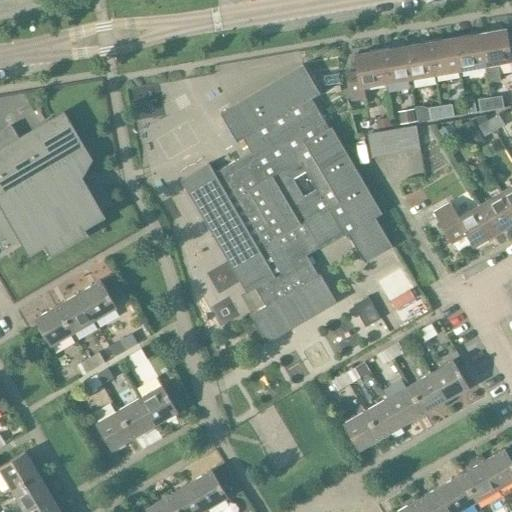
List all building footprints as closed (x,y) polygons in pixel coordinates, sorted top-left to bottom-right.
[(480,34),(485,67),(487,81),(500,80),(497,65),(511,62),(505,30),(480,34)] [(480,34),(455,38),(460,71),(485,67),(480,34)] [(455,38),(430,42),(435,75),(460,71),(455,38)] [(430,42),(405,47),(411,79),(435,75),(430,42)] [(405,47),(380,51),(386,83),(411,79),(405,47)] [(386,83),(380,51),(355,55),(358,71),(347,73),(352,100),(366,98),(365,87),(386,83)] [(209,164),(180,181),(247,294),(255,289),(266,307),(250,316),(266,343),(270,341),(337,301),(321,274),(318,275),(306,256),(319,248),(320,249),(326,246),(325,245),(347,232),(365,263),(366,262),(365,261),(390,246),(391,247),(392,247),(392,245),(376,218),(382,214),(382,213),(380,213),(330,129),(332,128),(332,127),(328,129),(311,99),(319,94),(302,65),(301,66),(302,67),(231,109),(222,115),(221,113),(220,114),(236,143),(242,139),(250,153),(215,174),(209,164)] [(502,97),(490,99),(492,111),(504,109),(502,97)] [(492,111),(490,99),(479,101),(481,113),(492,111)] [(476,112),(474,100),(465,101),(467,114),(476,112)] [(452,105),(440,107),(442,119),(454,117),(452,105)] [(442,119),(440,107),(428,109),(430,120),(430,121),(442,119)] [(413,109),(398,112),(401,125),(415,123),(413,109)] [(11,126),(0,132),(0,245),(3,251),(20,241),(28,256),(42,247),(47,255),(48,258),(86,235),(83,229),(98,219),(98,218),(94,212),(97,207),(91,204),(93,200),(87,197),(89,193),(82,189),(84,185),(78,181),(90,159),(63,113),(42,126),(19,139),(11,126)] [(499,114),(489,121),(495,131),(505,125),(499,114)] [(495,131),(489,121),(488,121),(485,115),(474,117),(479,127),(485,137),(495,131)] [(376,120),(377,128),(391,126),(389,118),(376,120)] [(471,120),(461,126),(467,138),(474,149),(485,143),(478,131),(471,120)] [(438,130),(444,140),(456,133),(450,123),(438,130)] [(416,126),(404,128),(408,152),(420,150),(416,126)] [(404,128),(392,130),(396,154),(408,152),(404,128)] [(392,130),(380,132),(384,156),(396,154),(392,130)] [(380,132),(368,134),(372,158),(384,156),(380,132)] [(511,185),(501,193),(511,211),(511,185)] [(511,211),(501,193),(479,205),(496,233),(511,223),(511,211)] [(496,233),(479,205),(458,217),(454,210),(438,220),(451,241),(466,233),(474,246),(496,233)] [(101,282),(80,295),(94,321),(116,308),(110,297),(101,282)] [(118,285),(107,292),(116,308),(121,316),(132,309),(118,285)] [(80,295),(57,308),(72,335),(94,321),(80,295)] [(353,305),(365,327),(380,319),(368,297),(353,305)] [(72,335),(57,308),(34,321),(40,331),(50,348),(72,335)] [(419,331),(424,340),(437,333),(432,324),(419,331)] [(110,347),(115,355),(137,343),(132,334),(110,347)] [(398,343),(388,349),(393,358),(403,352),(398,343)] [(128,356),(132,365),(146,358),(141,349),(128,356)] [(393,358),(388,349),(376,356),(380,365),(393,358)] [(99,353),(86,361),(91,370),(104,362),(99,353)] [(91,370),(86,361),(76,366),(82,375),(91,370)] [(453,361),(431,374),(446,401),(468,388),(453,361)] [(108,368),(96,375),(101,384),(113,377),(108,368)] [(354,369),(344,375),(349,383),(360,377),(354,369)] [(431,374),(409,386),(424,413),(446,401),(431,374)] [(101,384),(96,375),(85,381),(90,390),(101,384)] [(349,383),(344,375),(333,381),(338,390),(349,383)] [(162,386),(140,399),(156,426),(178,413),(162,386)] [(409,386),(387,399),(402,426),(424,413),(409,386)] [(140,399),(117,412),(134,439),(156,426),(140,399)] [(387,399),(365,411),(380,439),(402,426),(387,399)] [(380,439),(365,411),(342,424),(358,451),(380,439)] [(134,439),(117,412),(95,425),(111,452),(134,439)] [(511,461),(505,449),(483,462),(498,489),(511,480),(511,461)] [(0,466),(0,473),(10,491),(37,475),(24,453),(0,466)] [(483,462),(461,475),(476,501),(498,489),(483,462)] [(211,472),(189,485),(205,511),(227,498),(211,472)] [(10,491),(22,511),(23,511),(50,496),(37,475),(10,491)] [(461,475),(439,487),(452,511),(457,511),(476,501),(461,475)] [(189,485),(167,498),(175,511),(203,511),(205,511),(189,485)] [(452,511),(439,487),(417,500),(423,511),(452,511)] [(23,511),(59,511),(50,496),(23,511)] [(175,511),(167,498),(145,511),(175,511)] [(423,511),(417,500),(396,511),(423,511)]
